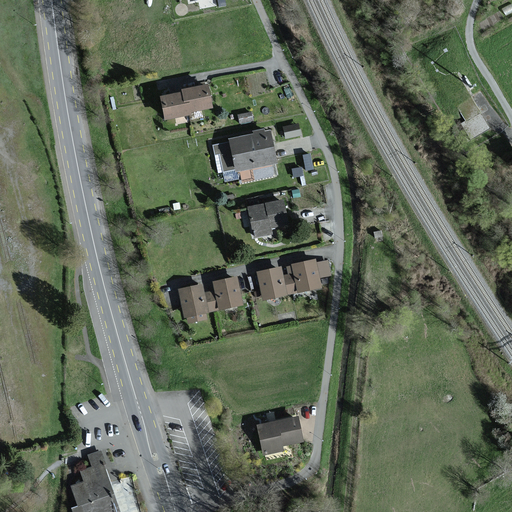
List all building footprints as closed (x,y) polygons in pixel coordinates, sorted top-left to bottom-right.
[(211,84),(162,95),(168,118),(216,107),(211,84)] [(299,121),(284,123),(285,135),(300,133),(299,121)] [(274,129),(233,137),(234,142),(238,166),(239,170),(280,162),(274,129)] [(238,166),(234,142),(213,146),(218,170),(238,166)] [(310,151),(303,153),(306,168),(313,166),(310,151)] [(285,199),(249,206),(255,238),(277,233),(276,227),(290,224),(285,199)] [(295,274),(299,292),(324,286),(317,259),(292,265),(295,274)] [(283,266),(259,271),(264,299),(288,295),(284,276),(283,266)] [(288,295),(299,292),(295,274),(284,276),(288,295)] [(238,276),(215,281),(217,289),(221,309),(244,305),(238,276)] [(203,283),(180,287),(187,322),(210,317),(209,311),(205,291),(203,283)] [(209,311),(221,309),(217,289),(205,291),(209,311)] [(302,440),(297,417),(259,426),(265,452),(282,448),(281,444),(302,440)] [(66,489),(73,511),(119,511),(99,454),(86,458),(85,483),(66,489)]
